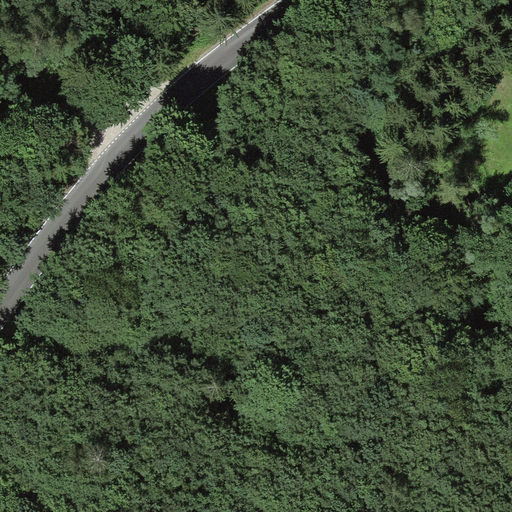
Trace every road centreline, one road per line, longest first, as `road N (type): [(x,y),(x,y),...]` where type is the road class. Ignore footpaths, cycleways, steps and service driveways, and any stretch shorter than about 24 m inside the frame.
road 1 (tertiary): [(302,0),(135,138),(0,312)]
road 2 (track): [(135,138),(62,112),(0,123)]
